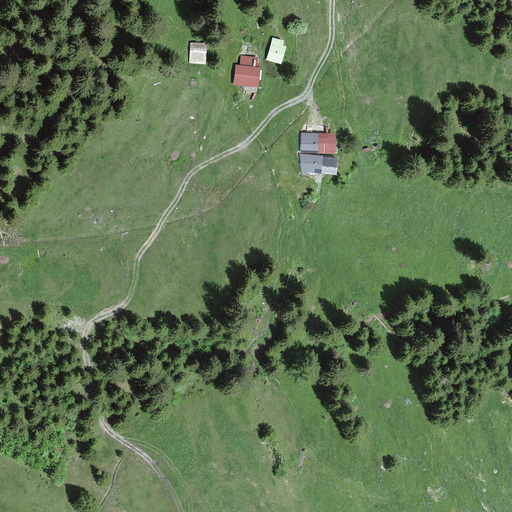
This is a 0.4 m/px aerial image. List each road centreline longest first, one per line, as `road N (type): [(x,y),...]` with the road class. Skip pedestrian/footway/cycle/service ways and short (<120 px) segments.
road 1 (track): [(254,133),(194,168),(136,255),(126,300),(91,321),(83,336),(102,427),(149,459),(176,511)]
road 2 (track): [(331,0),(331,34),(302,95),(254,133)]
